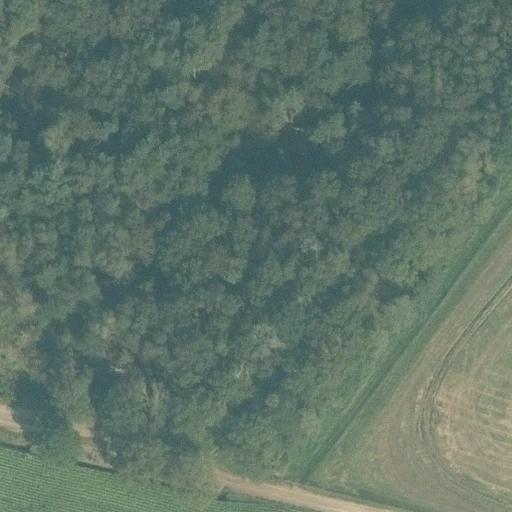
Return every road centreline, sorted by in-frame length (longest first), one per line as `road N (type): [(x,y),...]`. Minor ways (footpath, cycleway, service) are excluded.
road 1 (unknown): [(200,476),(511,75)]
road 2 (track): [(0,426),(341,511)]
